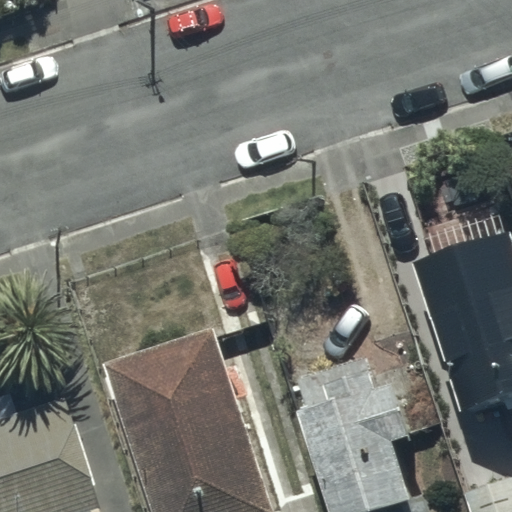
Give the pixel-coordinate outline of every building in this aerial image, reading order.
[(511,249),(507,235),(409,269),(460,414),(511,395),(511,249)] [(109,293),(75,308),(95,356),(129,342),(109,293)] [(267,511),(205,332),(97,370),(146,511),(267,511)] [(358,358),(299,379),(308,406),(290,413),(325,511),(433,511),(427,493),(408,499),(389,447),(411,439),(393,387),(371,395),(358,358)] [(0,511),(89,511),(54,404),(6,420),(0,403),(0,511)] [(511,511),(511,480),(461,498),(465,511),(511,511)]
